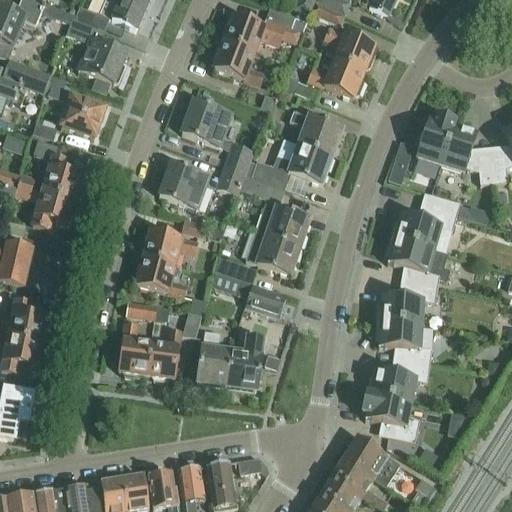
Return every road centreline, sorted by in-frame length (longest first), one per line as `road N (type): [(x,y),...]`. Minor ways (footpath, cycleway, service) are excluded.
road 1 (residential): [(67,469),(97,302),(140,146),(201,0)]
road 2 (residential): [(308,447),(352,219),(384,135),(426,58)]
road 3 (residential): [(67,469),(263,441),(308,447)]
